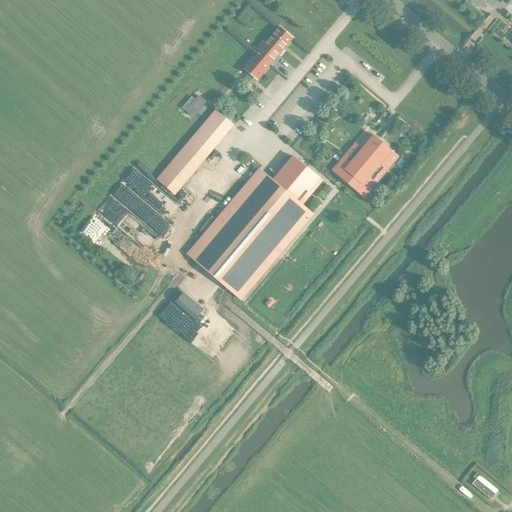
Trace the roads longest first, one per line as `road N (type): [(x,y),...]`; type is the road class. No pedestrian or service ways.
road 1 (unknown): [(473,136),(475,151),(171,511)]
road 2 (track): [(237,309),(486,511)]
road 3 (tertiary): [(511,104),(388,0)]
